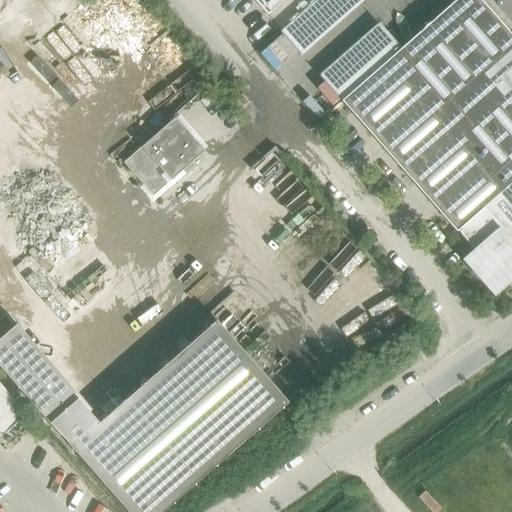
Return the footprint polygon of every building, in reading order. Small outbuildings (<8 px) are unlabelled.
[(253,0),(266,15),(283,0),(253,0)] [(364,0),(315,0),(279,32),(300,56),(345,17),(364,0)] [(511,180),(511,37),(479,0),(455,0),(401,48),(341,101),(456,232),(457,231),(456,230),(511,180)] [(379,24),(319,77),(341,101),(401,48),(379,24)] [(153,196),(205,149),(176,117),(124,165),(153,196)] [(511,180),(456,230),(457,231),(474,251),(464,260),(493,293),(511,276),(511,180)] [(127,511),(161,511),(285,404),(287,403),(216,321),(98,424),(88,412),(92,409),(17,323),(0,338),(0,365),(65,440),(127,511)] [(419,344),(412,336),(404,343),(411,351),(419,344)]
